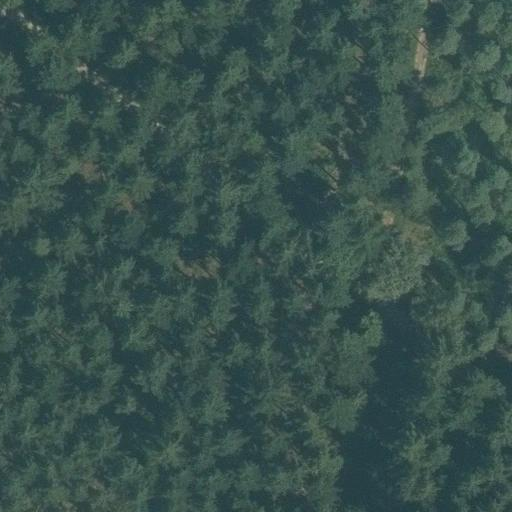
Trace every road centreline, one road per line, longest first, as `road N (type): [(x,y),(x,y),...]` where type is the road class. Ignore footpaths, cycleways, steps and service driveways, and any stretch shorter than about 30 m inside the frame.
road 1 (track): [(0,11),(511,416)]
road 2 (track): [(351,511),(387,317)]
